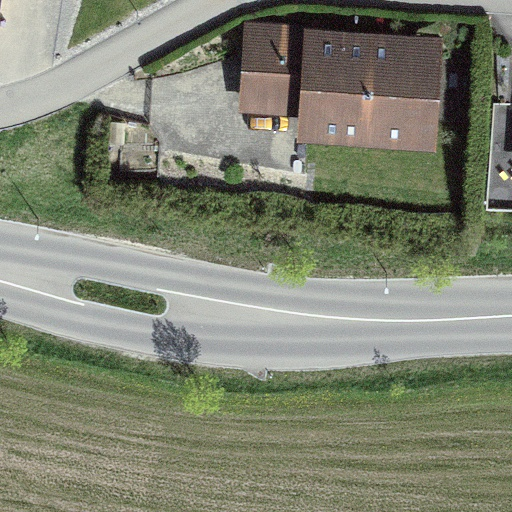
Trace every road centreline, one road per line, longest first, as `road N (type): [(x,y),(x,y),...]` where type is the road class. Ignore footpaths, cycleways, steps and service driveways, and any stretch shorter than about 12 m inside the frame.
road 1 (primary): [(418,330),(71,256),(0,252)]
road 2 (primary): [(0,312),(106,343),(236,358),(328,350),(418,330)]
road 3 (residential): [(0,93),(135,46),(234,0)]
